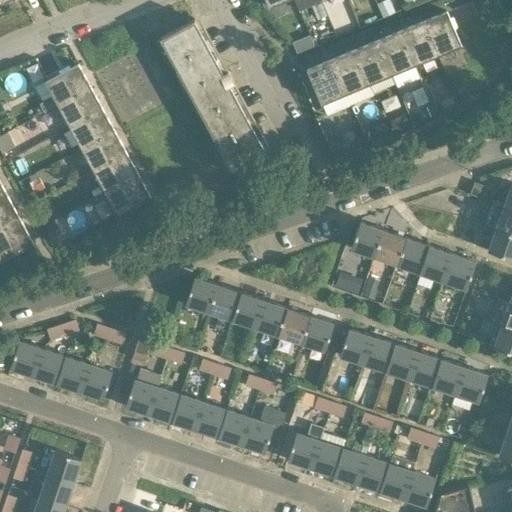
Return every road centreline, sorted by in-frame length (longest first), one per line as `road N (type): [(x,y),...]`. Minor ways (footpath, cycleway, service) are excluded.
road 1 (residential): [(0,318),(511,147)]
road 2 (residential): [(328,511),(319,498),(123,433)]
road 3 (residential): [(292,129),(220,0)]
road 4 (residential): [(0,49),(126,0)]
road 5 (residential): [(123,433),(0,391)]
